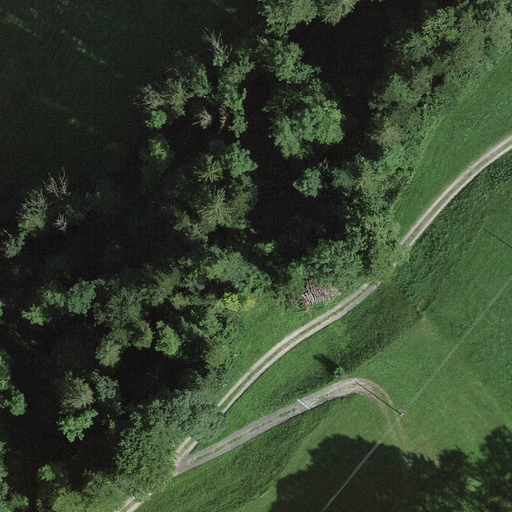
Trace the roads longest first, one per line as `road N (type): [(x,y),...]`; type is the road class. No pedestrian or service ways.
road 1 (track): [(120,511),(244,383),(365,290),(456,185),(511,142)]
road 2 (track): [(166,467),(350,385),(374,390),(393,420)]
